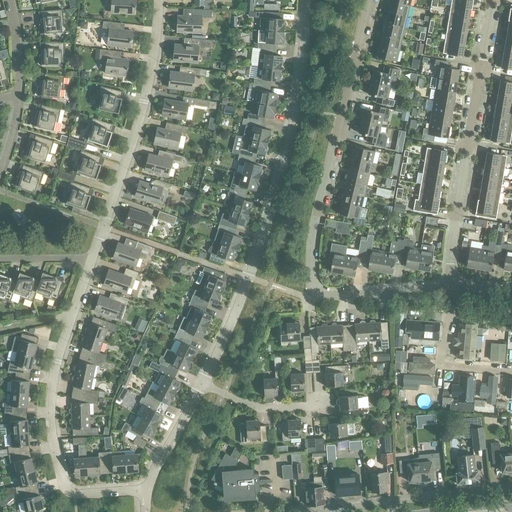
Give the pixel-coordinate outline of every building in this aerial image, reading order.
[(112,0),(111,13),(134,15),(135,8),(135,0),(112,0)] [(254,11),(254,5),(254,0),(245,0),(245,11),(254,11)] [(391,2),(388,13),(407,18),(410,7),(391,2)] [(449,16),(469,19),(471,10),(472,10),(472,7),(451,4),(449,16)] [(63,10),(39,12),(39,13),(41,13),(42,19),(40,19),(41,20),(42,20),(42,24),(39,25),(41,25),(42,34),(62,33),(62,24),(64,24),(63,10)] [(201,18),(208,18),(208,11),(196,10),(195,17),(178,17),(177,33),(201,34),(201,18)] [(264,32),(284,32),(284,29),(285,28),(286,27),(286,25),(286,23),(285,22),(285,20),(274,20),(275,13),(256,13),(255,19),(261,19),(260,31),(264,32)] [(384,24),(405,29),(407,18),(388,13),(387,18),(386,18),(384,24)] [(447,29),(467,32),(469,19),(449,16),(447,29)] [(103,22),(106,23),(105,29),(109,30),(108,46),(118,47),(121,50),(124,48),(130,48),(131,42),(132,42),(133,32),(120,31),(121,24),(103,22)] [(383,35),(402,40),(405,29),(384,24),(383,30),(384,30),(383,35)] [(447,29),(445,42),(465,45),(467,32),(447,29)] [(258,31),(257,43),(258,43),(257,49),(260,49),(272,50),(273,44),(283,45),(283,42),(285,42),(285,40),(285,38),(285,37),(284,36),(284,32),(264,32),(260,31),(258,31)] [(383,35),(380,46),(399,51),(402,40),(383,35)] [(214,41),(201,40),(201,47),(213,49),(214,41)] [(465,45),(445,42),(443,54),(463,57),(465,45)] [(43,55),(40,56),(41,56),(41,65),(62,66),(62,57),(64,57),(65,43),(40,43),(40,44),(45,44),(45,50),(41,50),(41,51),(43,51),(43,55)] [(503,56),(511,57),(511,44),(505,44),(503,56)] [(175,45),(174,61),(197,63),(198,47),(184,46),(175,45)] [(399,51),(380,46),(377,58),(397,62),(399,51)] [(259,55),(258,67),(263,68),(281,70),(281,66),(282,66),(283,64),(283,62),(283,61),(282,60),(282,57),(272,56),(272,50),(260,49),(259,55)] [(0,86),(1,86),(2,87),(3,87),(1,82),(7,80),(8,84),(9,84),(3,59),(8,58),(6,50),(0,52),(2,60),(0,60),(0,86)] [(100,50),(99,61),(107,62),(105,74),(126,77),(127,70),(128,60),(112,58),(112,52),(100,50)] [(511,57),(503,56),(501,69),(511,70),(511,57)] [(439,67),(438,79),(457,82),(459,70),(446,68),(447,62),(436,60),(434,67),(439,67)] [(254,79),(253,85),(268,87),(269,81),(279,82),(280,80),(281,79),(282,77),(282,76),(281,74),(280,73),(281,70),(263,68),(258,67),(257,79),(254,79)] [(374,71),(371,83),(390,88),(394,89),(397,77),(399,77),(400,71),(384,67),(383,73),(374,71)] [(194,75),(200,76),(201,70),(186,68),(185,74),(171,72),(169,89),(192,91),(194,75)] [(38,86),(38,87),(40,87),(39,96),(60,98),(60,90),(63,90),(64,76),(40,74),(40,75),(45,75),(44,81),(41,81),(40,82),(42,82),(41,86),(38,86)] [(457,82),(438,79),(436,90),(455,93),(457,82)] [(498,94),(511,95),(511,83),(500,82),(498,94)] [(390,88),(371,83),(368,95),(377,97),(376,103),(393,107),(395,101),(388,100),(390,88)] [(252,103),(258,104),(275,107),(276,104),(277,103),(278,101),(278,100),(278,98),(277,97),(277,95),(267,93),(268,87),(253,85),(249,84),(249,90),(254,91),(252,103)] [(101,87),(96,109),(119,114),(121,105),(122,105),(120,104),(121,100),(122,100),(122,99),(121,99),(122,93),(125,93),(125,92),(101,87)] [(436,90),(434,101),(455,105),(456,99),(454,98),(455,93),(436,90)] [(496,105),(511,107),(511,95),(498,94),(496,105)] [(195,99),(194,106),(209,108),(210,102),(195,99)] [(162,116),(185,120),(188,104),(165,100),(162,116)] [(210,102),(209,108),(216,110),(217,103),(210,101),(210,102)] [(455,105),(434,101),(432,112),(452,116),(452,111),(454,111),(455,105)] [(35,118),(34,127),(54,131),(56,122),(58,123),(61,109),(37,104),(37,105),(42,106),(41,112),(37,112),(38,113),(37,117),(34,117),(35,118)] [(275,107),(258,104),(256,116),(248,114),(247,120),(262,123),(263,117),(273,119),(273,117),(275,116),(276,115),(276,113),(276,111),(275,110),(275,107)] [(493,117),(494,118),(511,120),(511,107),(496,105),(495,105),(493,117)] [(222,106),(221,113),(224,113),(224,114),(235,115),(236,108),(225,106),(222,106)] [(362,122),(381,127),(383,120),(388,120),(391,110),(375,106),(374,112),(365,110),(362,122)] [(432,112),(430,124),(450,127),(452,116),(432,112)] [(91,132),(88,140),(107,147),(110,138),(112,139),(112,138),(109,137),(111,133),(112,133),(110,132),(112,126),(116,127),(116,126),(93,118),(88,131),(91,132)] [(511,120),(494,118),(492,129),(511,133),(511,132),(511,120)] [(243,119),(242,125),(246,126),(245,131),(243,138),(251,139),(268,143),(268,140),(270,139),(271,138),(271,136),(271,135),(270,133),(270,131),(260,129),(262,123),(247,120),(243,119)] [(379,134),(381,127),(362,122),(359,134),(368,136),(367,142),(375,144),(374,146),(379,147),(385,149),(388,138),(386,135),(379,134)] [(450,127),(430,124),(429,130),(424,129),(422,140),(434,142),(435,136),(448,139),(450,127)] [(175,132),(158,129),(154,145),(177,150),(181,134),(187,135),(188,128),(176,125),(175,132)] [(511,133),(492,129),(490,141),(510,145),(511,133)] [(28,148),(25,156),(45,162),(48,154),(50,155),(54,142),(31,134),(31,135),(36,137),(34,143),(30,142),(31,143),(29,147),(27,146),(27,147),(28,148)] [(68,137),(62,135),(60,142),(66,143),(68,137)] [(69,137),(67,146),(82,151),(84,142),(69,137)] [(239,155),(253,159),(255,153),(265,155),(265,153),(267,152),(268,151),(268,149),(268,148),(267,146),(268,143),(251,139),(243,138),(239,155)] [(353,159),(372,164),(375,152),(355,148),(353,159)] [(427,149),(425,161),(445,165),(447,152),(427,149)] [(105,159),(82,151),(77,164),(80,165),(77,173),(96,179),(99,171),(101,171),(98,170),(100,165),(101,166),(101,165),(99,164),(101,158),(105,159)] [(164,159),(149,155),(145,171),(158,174),(158,175),(168,178),(170,168),(172,169),(174,162),(182,164),(183,157),(165,153),(164,159)] [(485,165),(505,169),(507,157),(487,153),(485,165)] [(396,154),(393,168),(399,169),(401,155),(396,154)] [(245,163),(242,175),(259,179),(260,176),(261,175),(262,174),(263,172),(262,171),(261,169),(262,167),(252,165),(253,159),(239,155),(238,161),(245,163)] [(350,170),(369,175),(372,164),(353,159),(350,170)] [(423,174),(442,177),(445,165),(425,161),(423,174)] [(44,173),(21,164),(21,165),(23,166),(21,172),(20,172),(21,173),(19,177),(17,176),(17,177),(18,178),(15,186),(35,193),(37,185),(40,186),(44,173)] [(483,177),(503,180),(505,169),(485,165),(483,177)] [(53,168),(51,174),(58,176),(60,170),(53,168)] [(348,175),(346,181),(367,186),(369,175),(350,170),(349,175),(348,175)] [(60,171),(58,177),(71,182),(73,175),(60,171)] [(230,190),(244,194),(246,188),(256,191),(256,189),(258,188),(259,187),(259,185),(259,184),(258,182),(259,179),(242,175),(235,173),(230,190)] [(421,187),(440,190),(442,177),(423,174),(421,187)] [(481,189),(501,192),(503,180),(483,177),(481,189)] [(138,189),(135,197),(158,204),(162,191),(168,193),(170,185),(156,180),(154,186),(140,182),(139,184),(136,186),(138,189)] [(364,197),(367,186),(346,181),(345,187),(346,187),(345,192),(364,197)] [(78,214),(80,209),(86,211),(89,202),(90,203),(91,202),(88,201),(89,197),(90,197),(91,196),(89,195),(91,189),(94,191),(94,190),(71,182),(67,195),(69,196),(66,204),(74,206),(72,212),(78,214)] [(418,199),(439,203),(440,200),(439,199),(440,190),(421,187),(418,199)] [(481,189),(479,201),(499,204),(501,192),(481,189)] [(224,207),(232,210),(249,215),(250,212),(251,211),(252,210),(253,208),(253,207),(252,205),(252,203),(242,200),(244,194),(230,190),(228,196),(224,207)] [(383,197),(389,199),(391,192),(384,190),(383,197)] [(345,192),(342,203),(361,208),(364,197),(345,192)] [(413,211),(416,212),(437,216),(439,203),(418,199),(418,202),(415,201),(413,211)] [(499,204),(479,201),(478,200),(475,216),(496,220),(499,204)] [(361,208),(342,203),(339,215),(354,218),(353,225),(364,226),(366,221),(359,219),(361,208)] [(405,213),(406,207),(395,205),(394,211),(405,213)] [(138,230),(147,234),(150,224),(153,225),(155,218),(130,209),(125,225),(138,229),(138,230)] [(235,224),(245,227),(246,225),(247,224),(248,223),(249,221),(249,219),(248,218),(249,215),(232,210),(230,216),(223,214),(219,225),(233,229),(235,224)] [(177,218),(159,212),(157,220),(174,226),(177,218)] [(426,217),(425,224),(437,226),(438,219),(426,217)] [(487,222),(475,220),(474,227),(486,229),(487,222)] [(337,222),(336,229),(350,231),(351,224),(337,222)] [(214,242),(221,244),(237,250),(238,247),(240,246),(241,245),(241,244),(241,242),(241,240),(241,238),(231,235),(233,229),(219,225),(217,230),(218,231),(214,242)] [(367,242),(364,256),(370,257),(368,270),(380,272),(383,253),(371,251),(374,237),(368,235),(367,242)] [(404,241),(402,254),(408,255),(405,268),(418,270),(421,250),(414,249),(413,243),(410,242),(410,240),(404,239),(404,241)] [(402,254),(404,241),(398,240),(396,253),(402,254)] [(364,256),(367,242),(360,241),(358,255),(364,256)] [(236,253),(237,250),(221,244),(214,242),(207,252),(211,254),(209,260),(222,264),(223,258),(233,262),(234,260),(236,259),(237,258),(237,256),(237,255),(236,253)] [(482,250),(479,270),(491,272),(494,256),(499,257),(502,244),(495,243),(489,242),(488,247),(483,246),(482,250)] [(135,250),(118,244),(113,259),(135,267),(138,259),(146,261),(151,247),(137,243),(135,250)] [(330,273),(342,275),(346,255),(347,247),(332,244),(331,253),(330,259),(333,259),(330,273)] [(511,246),(508,245),(502,244),(499,257),(505,258),(503,270),(511,271),(511,246)] [(421,250),(418,270),(430,272),(434,248),(422,246),(421,250)] [(467,268),(479,270),(482,250),(470,248),(467,268)] [(383,253),(380,272),(392,274),(395,255),(383,253)] [(358,257),(346,255),(342,275),(355,277),(358,257)] [(204,268),(202,273),(200,272),(195,283),(205,287),(221,294),(222,291),(224,290),(225,289),(226,287),(226,286),(225,284),(226,282),(216,278),(218,272),(204,268)] [(124,276),(109,271),(108,273),(107,274),(106,275),(106,276),(106,279),(104,286),(126,294),(128,288),(132,289),(138,273),(126,269),(124,276)] [(17,282),(10,303),(14,293),(21,296),(20,298),(33,302),(40,280),(34,278),(20,273),(17,282)] [(40,280),(33,302),(37,293),(44,295),(43,298),(56,302),(64,279),(63,279),(62,282),(57,280),(57,278),(43,273),(40,280)] [(0,299),(10,303),(17,282),(11,280),(11,279),(0,274),(0,299)] [(221,294),(205,287),(202,293),(195,290),(191,301),(205,307),(207,301),(217,305),(217,303),(219,303),(220,301),(221,300),(221,298),(220,297),(221,294)] [(95,312),(115,319),(120,304),(126,306),(128,300),(117,296),(114,301),(100,296),(95,312)] [(191,321),(207,328),(208,325),(210,324),(211,323),(212,322),(212,320),(211,319),(212,317),(202,312),(205,307),(191,301),(189,307),(191,308),(186,319),(191,321)] [(87,336),(103,342),(107,330),(115,333),(118,326),(93,317),(91,324),(89,328),(87,328),(86,329),(85,331),(86,333),(87,334),(87,336)] [(176,334),(190,340),(192,335),(202,339),(203,337),(204,337),(206,335),(206,334),(206,332),(206,331),(207,328),(191,321),(188,327),(181,324),(176,334)] [(280,328),(279,328),(279,340),(281,340),(281,347),(288,346),(288,342),(301,341),(299,323),(295,324),(295,323),(294,322),(292,321),(290,321),(289,322),(288,324),(286,324),(286,326),(280,327),(280,328)] [(369,342),(368,324),(366,324),(365,322),(363,321),(361,322),(360,323),(359,324),(359,325),(355,325),(348,326),(350,351),(357,351),(357,343),(369,342)] [(382,349),(389,349),(387,327),(387,323),(380,323),(376,324),(376,323),(375,322),(373,321),(371,321),(370,322),(369,324),(368,324),(369,342),(381,341),(382,349)] [(343,352),(350,351),(348,326),(342,326),(337,326),(337,324),(335,323),(333,323),(332,325),(331,326),(331,327),(329,327),(330,344),(343,344),(343,352)] [(310,328),(311,349),(312,354),(319,354),(318,345),(330,344),(329,327),(327,327),(327,325),(325,324),(323,324),(322,325),(321,327),(316,328),(310,328)] [(436,342),(437,325),(411,324),(410,341),(436,342)] [(472,361),(475,327),(457,325),(454,360),(472,361)] [(11,351),(17,353),(34,357),(35,355),(37,355),(38,354),(39,352),(38,350),(36,349),(37,345),(39,338),(22,334),(21,338),(15,337),(11,351)] [(177,341),(172,352),(191,361),(193,358),(194,358),(196,357),(196,355),(196,354),(196,352),(197,350),(187,346),(190,340),(176,334),(174,339),(177,341)] [(82,348),(80,355),(106,362),(107,356),(103,354),(99,353),(103,342),(87,336),(86,338),(84,338),(82,339),(82,341),(82,342),(84,343),(82,348)] [(403,338),(395,337),(395,348),(402,348),(403,338)] [(492,340),(490,359),(506,360),(507,341),(492,340)] [(163,368),(174,373),(177,368),(186,373),(187,371),(189,370),(190,369),(190,368),(191,366),(190,364),(191,361),(172,352),(167,349),(164,357),(162,357),(160,358),(159,360),(159,362),(160,364),(159,366),(152,362),(149,368),(160,373),(163,368)] [(8,372),(16,374),(30,376),(31,370),(32,365),(33,365),(34,365),(36,364),(36,362),(36,360),(34,359),(34,357),(17,353),(15,363),(10,361),(8,372)] [(76,375),(93,378),(96,366),(99,367),(110,370),(112,364),(106,362),(80,355),(79,362),(78,362),(77,367),(76,367),(74,368),(74,370),(74,372),(76,373),(76,375)] [(395,370),(401,371),(401,363),(406,364),(407,356),(396,355),(395,370)] [(315,361),(312,361),(313,374),(320,373),(319,361),(315,361)] [(138,366),(132,363),(129,370),(135,373),(138,366)] [(433,366),(408,364),(407,375),(432,376),(433,366)] [(323,380),(322,381),(323,383),(324,385),(325,385),(326,385),(326,387),(328,387),(329,389),(331,390),(333,390),(335,389),(336,387),(343,386),(343,376),(348,376),(348,366),(325,367),(325,374),(325,379),(323,380)] [(159,386),(175,394),(176,392),(178,391),(179,390),(180,389),(180,387),(179,386),(180,384),(171,379),(174,373),(163,368),(160,373),(154,384),(159,386)] [(123,386),(127,387),(133,372),(129,371),(123,386)] [(458,401),(474,402),(476,374),(460,373),(458,401)] [(11,393),(28,395),(28,393),(29,393),(30,393),(32,391),(32,389),(31,387),(29,387),(29,382),(30,376),(16,374),(15,381),(12,381),(11,393)] [(303,374),(290,375),(291,382),(289,384),(288,385),(288,387),(290,389),(291,390),(291,393),(294,393),(294,394),(296,395),(298,395),(300,394),(300,392),(305,392),(303,374)] [(72,395),(98,398),(104,399),(105,392),(94,391),(91,390),(93,378),(76,375),(75,377),(75,376),(73,377),(72,378),(72,380),(72,382),(74,383),(73,387),(72,395)] [(400,376),(400,386),(431,388),(431,378),(406,376),(400,376)] [(485,378),(483,401),(494,402),(496,379),(485,378)] [(262,389),(261,391),(261,393),(262,394),(264,395),(265,398),(267,397),(267,398),(267,399),(269,400),(271,400),(273,399),(273,397),(278,397),(277,379),(263,380),(264,388),(262,389)] [(144,399),(157,406),(160,401),(169,405),(170,403),(172,403),(173,402),(174,401),(174,399),(173,397),(175,394),(159,386),(156,392),(150,389),(144,399)] [(28,395),(11,393),(10,403),(5,403),(4,414),(9,414),(27,414),(27,408),(28,403),(30,403),(31,401),(31,399),(30,397),(28,397),(28,395)] [(361,396),(357,396),(349,397),(349,393),(341,394),(341,397),(339,398),(339,400),(337,401),(336,402),(337,404),(338,406),(339,406),(340,406),(340,411),(341,417),(364,416),(363,398),(361,396)] [(98,398),(72,395),(72,396),(72,404),(72,409),(70,409),(69,411),(69,413),(70,414),(72,415),(72,417),(90,416),(89,404),(90,404),(93,404),(98,404),(98,398)] [(154,411),(157,406),(144,399),(142,398),(139,403),(148,408),(142,418),(157,427),(158,424),(160,424),(161,423),(162,421),(162,420),(162,418),(163,416),(154,411)] [(474,405),(453,403),(453,405),(451,405),(450,412),(473,414),(474,405)] [(9,414),(10,425),(5,425),(6,435),(11,435),(29,433),(28,431),(29,431),(30,431),(31,429),(31,427),(30,425),(28,425),(27,420),(27,414),(9,414)] [(157,427),(142,418),(138,415),(137,416),(138,416),(132,426),(131,426),(126,423),(121,431),(127,431),(137,436),(139,438),(142,432),(151,438),(152,436),(153,435),(155,434),(155,433),(156,431),(155,430),(157,427)] [(73,430),(73,436),(99,436),(98,428),(90,429),(90,416),(72,417),(72,419),(70,419),(69,421),(69,423),(70,425),(72,425),(72,430),(73,430)] [(246,424),(240,424),(241,444),(248,444),(248,439),(260,438),(261,443),(267,442),(266,426),(260,427),(259,421),(255,421),(254,419),(252,418),(250,419),(249,420),(248,421),(248,422),(246,422),(246,424)] [(279,426),(279,428),(279,430),(281,431),(282,431),(283,441),(290,440),(290,439),(302,438),(301,420),(296,421),(296,420),(295,419),(294,418),(292,418),(290,419),(290,421),(288,421),(281,421),(281,424),(279,426)] [(352,423),(347,424),(339,424),(338,422),(336,421),(334,421),(332,423),(331,424),(331,425),(329,425),(329,427),(327,428),(326,429),(326,431),(328,433),(329,433),(330,438),(347,437),(347,436),(353,436),(355,434),(354,425),(352,423)] [(483,428),(471,429),(474,450),(486,449),(483,428)] [(29,433),(11,435),(12,447),(8,447),(8,456),(30,452),(29,446),(30,446),(29,441),(31,441),(32,439),(32,437),(31,435),(29,435),(29,433)] [(148,443),(139,438),(137,436),(133,443),(144,450),(148,443)] [(315,439),(305,440),(306,453),(312,452),(316,452),(315,439)] [(324,439),(315,439),(316,452),(325,451),(324,439)] [(362,441),(349,442),(350,451),(362,450),(362,441)] [(511,454),(506,455),(505,451),(500,451),(499,444),(491,444),(493,465),(501,464),(502,473),(505,473),(505,475),(511,475),(511,454)] [(78,447),(79,459),(74,459),(75,477),(80,477),(80,478),(82,479),(84,479),(85,478),(86,476),(88,476),(86,458),(86,446),(78,447)] [(335,446),(326,446),(327,451),(327,454),(335,454),(335,446)] [(223,472),(232,471),(243,452),(235,448),(231,457),(225,454),(211,482),(214,483),(213,483),(216,485),(224,489),(223,472)] [(105,453),(107,474),(113,474),(118,474),(119,476),(120,477),(122,476),(124,475),(124,474),(124,473),(126,473),(125,456),(124,451),(112,452),(105,453)] [(316,452),(312,452),(313,458),(322,457),(322,464),(327,464),(326,451),(325,451),(316,452)] [(30,452),(8,456),(10,464),(14,463),(17,475),(34,471),(34,469),(36,468),(36,466),(36,465),(35,463),(33,463),(32,458),(31,459),(30,452)] [(86,458),(88,476),(90,476),(90,478),(92,479),(94,479),(95,477),(96,476),(96,475),(101,475),(107,474),(105,453),(98,453),(99,458),(86,458)] [(394,464),(393,453),(380,454),(381,465),(394,464)] [(125,456),(126,473),(128,473),(129,475),(130,476),(132,476),(134,475),(134,473),(139,472),(138,455),(125,456)] [(479,483),(478,472),(476,472),(474,455),(457,457),(459,474),(456,474),(457,485),(479,483)] [(411,460),(399,462),(400,474),(409,473),(410,483),(412,483),(412,484),(419,485),(420,482),(422,482),(420,464),(419,458),(418,458),(411,460)] [(420,464),(422,482),(423,481),(424,484),(431,482),(431,481),(433,480),(433,471),(441,470),(440,458),(426,459),(426,463),(420,464)] [(301,464),(293,465),(294,479),(302,479),(301,464)] [(292,466),(282,466),(283,480),(293,480),(292,466)] [(232,471),(223,472),(223,484),(224,489),(224,498),(236,498),(247,497),(255,496),(254,491),(259,491),(259,492),(260,492),(258,473),(258,474),(253,474),(253,470),(245,470),(234,471),(232,471)] [(20,486),(15,487),(17,495),(38,490),(37,484),(36,479),(38,478),(39,476),(38,474),(37,473),(35,473),(34,471),(17,475),(20,486)] [(388,473),(371,475),(372,493),(386,492),(385,485),(389,484),(388,473)] [(359,475),(347,476),(348,497),(356,496),(356,494),(360,494),(359,475)] [(341,497),(348,497),(347,476),(335,477),(336,496),(341,496),(341,497)] [(316,505),(314,483),(302,484),(302,490),(305,490),(307,506),(316,505)] [(322,483),(314,483),(316,505),(325,505),(323,488),(322,483)] [(38,490),(17,495),(19,504),(24,503),(25,511),(29,511),(33,511),(39,511),(40,511),(41,510),(41,509),(43,509),(43,507),(44,506),(45,504),(45,502),(43,501),(41,500),(40,496),(38,490)] [(0,501),(0,502),(1,507),(5,506),(15,498),(14,495),(6,497),(0,498),(0,501)]
